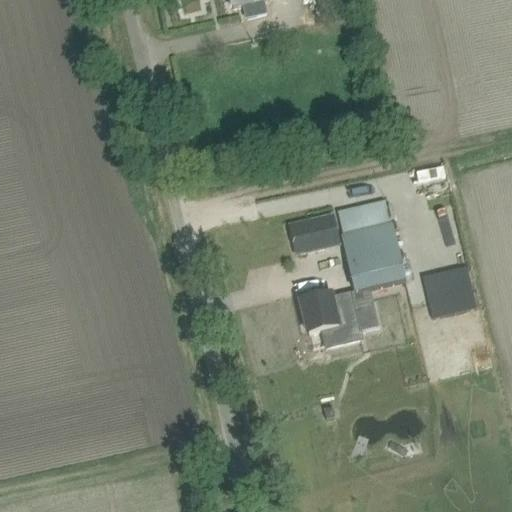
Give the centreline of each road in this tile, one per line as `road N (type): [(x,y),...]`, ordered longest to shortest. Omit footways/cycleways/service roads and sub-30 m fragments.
road 1 (unclassified): [(249,511),(127,0)]
road 2 (track): [(0,491),(232,441)]
